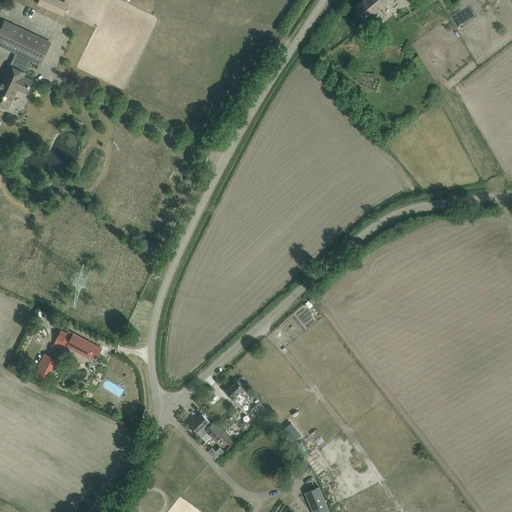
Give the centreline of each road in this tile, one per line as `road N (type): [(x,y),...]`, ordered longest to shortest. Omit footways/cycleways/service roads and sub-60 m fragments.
road 1 (unclassified): [(167,409),(156,393),(154,347),(175,265),(257,107),(327,0)]
road 2 (unclassified): [(167,409),(384,219),(511,196)]
road 3 (unknown): [(225,169),(60,84),(53,46)]
